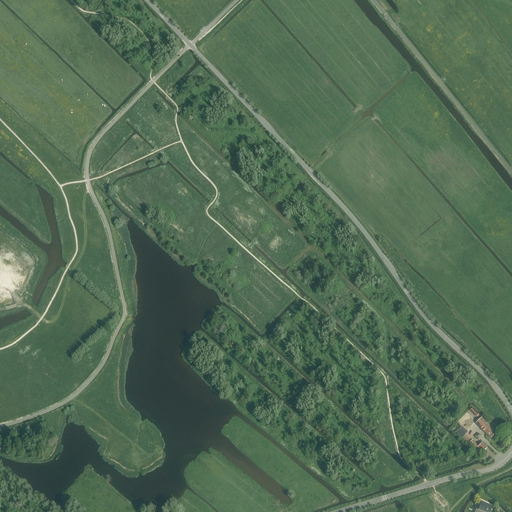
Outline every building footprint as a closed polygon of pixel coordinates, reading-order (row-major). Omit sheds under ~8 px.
[(473,407),(470,410),(476,416),(479,414),(473,407)] [(495,434),(491,430),(493,428),(483,418),(477,425),(487,434),(488,436),(486,437),(489,440),(491,438),(495,434)] [(457,432),(462,437),(468,432),(463,426),(457,432)] [(473,440),(469,444),(479,453),(480,452),(481,454),(487,448),(483,443),(479,447),(473,440)] [(477,508),(474,511),(489,511),(492,508),(491,507),(492,506),(488,505),(488,506),(482,503),(480,507),(479,507),(477,508)]
